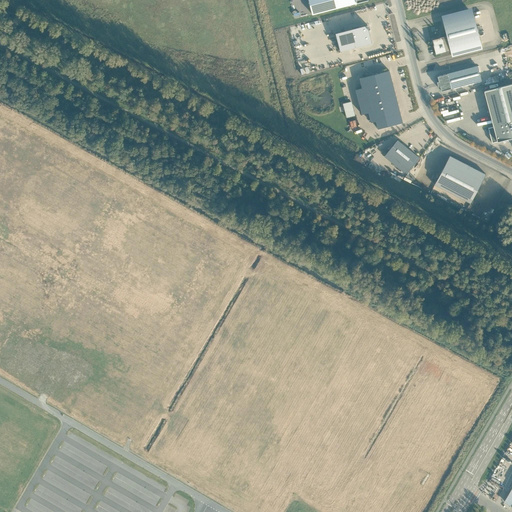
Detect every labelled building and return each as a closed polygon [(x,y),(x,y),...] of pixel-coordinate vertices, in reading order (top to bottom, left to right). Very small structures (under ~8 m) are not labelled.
[(307,0),(311,14),(365,0),(307,0)] [(481,43),(473,14),(443,21),(447,34),(431,38),(432,43),(435,55),(481,43)] [(367,25),(336,33),(340,51),(372,43),(367,25)] [(480,79),(476,65),(437,75),(438,79),(436,80),(437,85),(439,85),(440,90),(480,79)] [(391,81),(388,71),(360,78),(362,88),(355,90),(362,116),(368,114),(370,123),(376,121),(377,128),(401,122),(391,81)] [(511,83),(483,90),(492,126),(489,127),(492,141),(511,137),(511,83)] [(344,111),(346,117),(354,115),(350,101),(342,103),(344,111)] [(388,152),(408,167),(418,155),(398,140),(388,152)] [(449,156),(437,180),(473,198),(485,175),(449,156)] [(511,507),(511,486),(503,502),(511,507)]
